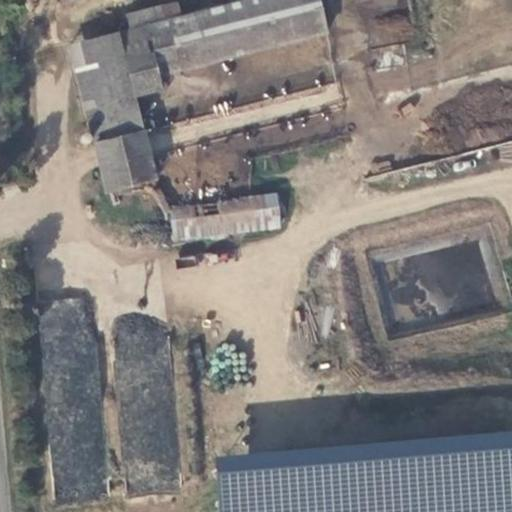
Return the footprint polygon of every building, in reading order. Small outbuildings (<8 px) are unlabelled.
[(157,90),(155,75),(326,32),(317,0),(247,0),(180,17),(164,20),(129,30),(116,33),(132,96),(157,90)] [(158,0),(124,9),(129,30),(164,20),(160,0),(158,0)] [(176,0),(160,0),(164,20),(180,17),(176,0)] [(367,19),(372,45),(412,38),(408,12),(367,19)] [(134,107),(132,96),(116,33),(71,44),(86,118),(134,107)] [(377,68),(403,64),(400,51),(375,55),(377,68)] [(12,68),(15,85),(25,81),(20,66),(12,68)] [(134,107),(86,118),(93,143),(141,132),(134,107)] [(172,130),(150,133),(152,153),(174,151),(172,130)] [(167,230),(141,132),(93,143),(114,241),(167,230)] [(170,206),(174,240),(275,227),(271,194),(170,206)] [(221,511),(511,511),(511,436),(218,449),(221,511)] [(53,499),(104,499),(104,478),(86,478),(86,461),(67,461),(67,453),(53,453),(53,499)]
